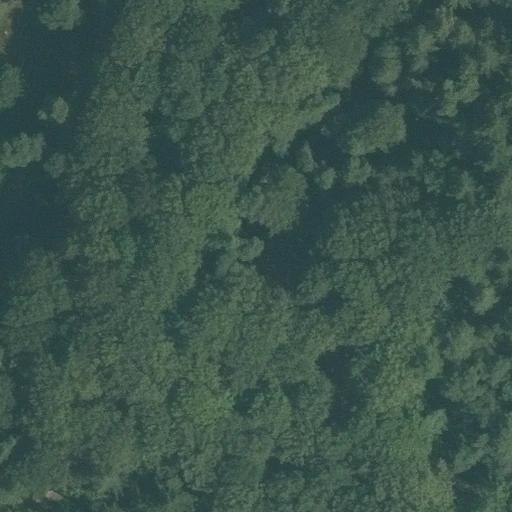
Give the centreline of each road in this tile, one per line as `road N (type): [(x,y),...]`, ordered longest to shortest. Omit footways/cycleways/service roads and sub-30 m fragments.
road 1 (track): [(39,511),(142,248),(179,176),(259,54),(335,0)]
road 2 (track): [(511,203),(428,214),(374,234),(285,283),(86,437),(64,443)]
